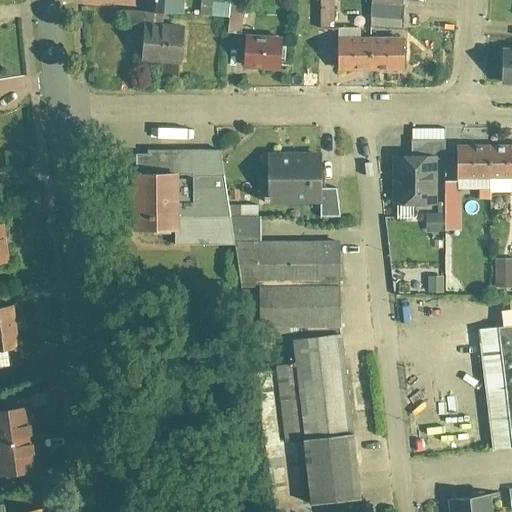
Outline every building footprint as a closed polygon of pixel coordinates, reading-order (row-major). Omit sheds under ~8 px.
[(224,0),(196,0),(196,13),(225,14),(224,0)] [(314,0),(314,25),(329,25),(328,0),(314,0)] [(397,0),(368,0),(367,14),(395,14),(397,0)] [(154,60),(169,62),(176,10),(133,5),(128,46),(155,49),(154,60)] [(330,54),(397,55),(395,14),(367,14),(330,12),(330,54)] [(231,61),(270,63),(272,24),(233,22),(231,61)] [(511,32),(491,32),(490,74),(511,74),(511,32)] [(381,143),(380,185),(427,186),(428,149),(438,150),(439,120),(370,120),(370,143),(381,143)] [(511,124),(445,123),(444,174),(506,175),(506,198),(511,197),(511,124)] [(313,200),(328,200),(328,170),(312,170),(311,135),(258,136),(259,189),(312,188),(313,200)] [(222,205),(208,141),(159,136),(160,155),(125,155),(123,216),(168,215),(168,204),(222,205)] [(421,228),(438,228),(438,212),(421,212),(421,228)] [(334,225),(212,225),(213,282),(278,282),(278,317),(335,317),(334,225)] [(491,286),(511,284),(511,255),(490,256),(491,286)] [(0,332),(9,331),(1,284),(0,284),(0,332)] [(482,440),(511,436),(511,309),(467,315),(482,440)] [(294,483),(347,479),(335,317),(278,317),(294,483)] [(0,464),(33,462),(27,390),(0,392),(0,464)] [(482,511),(478,479),(434,485),(437,511),(482,511)] [(0,511),(31,511),(27,490),(0,494),(0,511)]
